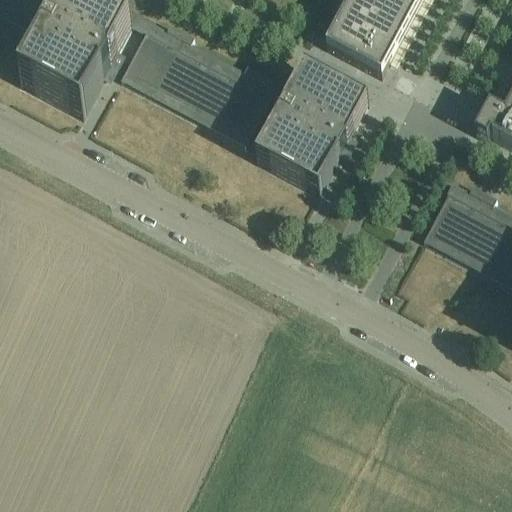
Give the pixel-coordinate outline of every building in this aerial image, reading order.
[(49,0),(69,0),(20,91),(84,125),(119,59),(118,59),(131,34),(146,41),(121,88),(123,88),(128,82),(248,146),(245,153),(246,154),(271,108),(285,115),(257,168),(320,202),(369,110),(305,76),(305,77),(306,78),(292,103),(269,91),(272,86),(271,86),(270,86),(262,82),(262,81),(248,74),(245,79),(192,50),(195,46),(194,45),(193,46),(185,41),(171,33),(168,38),(97,0),(0,0),(0,13),(31,30),(29,38),(30,39),(49,0)] [(356,0),(327,54),(362,73),(373,79),(382,84),(391,68),(399,53),(426,3),(427,0),(356,0)] [(309,32),(305,40),(311,43),(315,35),(309,32)] [(511,109),(506,121),(490,113),(475,141),(488,147),(491,142),(494,143),(493,144),(511,154),(511,109)] [(511,220),(495,211),(497,207),(473,194),(470,199),(453,189),(446,201),(448,202),(424,249),(425,249),(430,243),(511,286),(511,220)]
